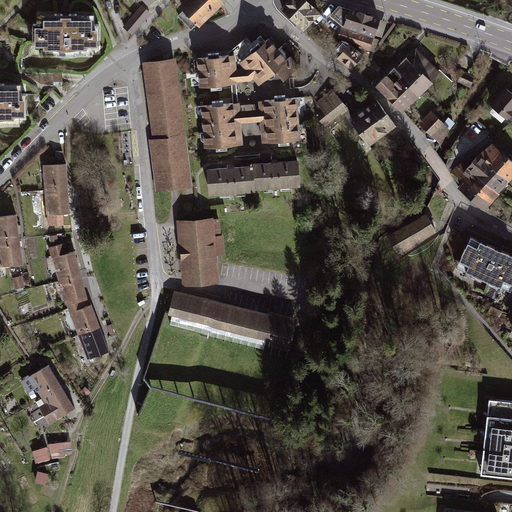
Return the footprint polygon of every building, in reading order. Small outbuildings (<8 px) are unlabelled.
[(217,0),(187,0),(181,7),(198,25),(220,3),(217,0)] [(305,0),(289,0),(282,8),(303,29),(319,13),(305,0)] [(381,19),(382,17),(339,4),(330,14),(343,26),(338,35),(360,47),(369,51),(376,49),(379,39),(375,38),(376,35),(383,37),(388,21),(381,19)] [(149,12),(142,6),(133,17),(140,23),(149,12)] [(40,21),(29,22),(30,50),(98,49),(98,23),(91,23),(91,11),(40,12),(40,21)] [(140,23),(133,17),(124,27),(132,33),(140,23)] [(234,70),(243,69),(246,82),(249,82),(251,79),(257,86),(274,73),(282,81),(298,67),(288,56),(284,59),(267,37),(263,41),(259,36),(250,43),(245,37),(231,48),(226,53),(228,55),(233,54),(234,70)] [(350,42),(337,58),(350,70),(364,54),(350,42)] [(414,47),(392,67),(401,76),(399,79),(417,98),(432,83),(431,81),(439,72),(414,47)] [(246,82),(243,69),(234,70),(233,54),(228,55),(194,58),(197,88),(229,85),(234,84),(235,84),(235,82),(246,82)] [(191,174),(173,58),(145,61),(154,139),(151,139),(157,192),(171,190),(174,190),(177,189),(192,187),(192,184),(191,174)] [(392,67),(376,85),(403,113),(417,98),(407,88),(399,79),(401,76),(392,67)] [(473,77),(461,72),(457,83),(469,87),(473,77)] [(16,81),(0,81),(0,117),(26,117),(25,92),(17,92),(16,81)] [(511,92),(507,89),(491,107),(507,121),(511,115),(511,92)] [(346,108),(331,90),(309,108),(323,127),(346,108)] [(256,109),(249,109),(251,121),(258,120),(260,142),(299,139),(295,97),(256,101),(256,109)] [(352,115),(344,121),(359,140),(366,149),(397,126),(376,97),(352,115)] [(251,121),(249,109),(238,110),(237,103),(236,103),(231,104),(199,106),(202,148),(241,145),(239,122),(251,121)] [(429,111),(418,124),(424,129),(438,144),(450,128),(453,123),(447,118),(445,121),(436,113),(434,115),(429,111)] [(490,143),(478,154),(507,182),(511,176),(511,163),(505,158),(490,143)] [(507,182),(478,154),(464,170),(473,176),(497,193),(507,182)] [(297,162),(275,163),(252,165),(252,167),(254,190),(299,187),(297,162)] [(464,170),(466,167),(461,162),(454,166),(465,178),(462,181),(488,205),(497,193),(473,176),(464,170)] [(56,165),(45,166),(45,190),(68,188),(66,165),(63,165),(56,165)] [(465,178),(454,166),(449,172),(460,182),(455,189),(468,200),(483,211),(488,205),(462,181),(465,178)] [(252,167),(230,168),(207,170),(209,195),(254,192),(254,190),(252,167)] [(69,213),(68,188),(45,190),(47,214),(69,213)] [(436,232),(425,213),(388,236),(398,255),(436,232)] [(16,215),(0,216),(0,241),(19,239),(16,215)] [(180,220),(177,220),(183,284),(218,283),(217,257),(221,256),(225,256),(224,236),(221,235),(220,219),(214,219),(214,217),(180,220)] [(511,287),(511,253),(502,249),(497,246),(470,235),(456,265),(487,279),(511,290),(511,287)] [(19,239),(0,241),(0,267),(22,264),(19,239)] [(60,280),(81,274),(74,251),(68,253),(65,244),(51,248),(60,280)] [(81,274),(60,280),(67,303),(71,312),(90,305),(81,274)] [(21,276),(11,279),(14,290),(24,287),(21,276)] [(511,286),(501,310),(511,315),(511,286)] [(216,298),(173,287),(167,309),(290,343),(297,315),(269,308),(268,312),(227,301),(216,298)] [(91,305),(90,305),(71,312),(79,333),(99,326),(91,305)] [(99,326),(79,333),(88,357),(108,350),(99,326)] [(48,364),(19,380),(27,393),(36,389),(40,397),(60,387),(48,364)] [(60,387),(40,397),(44,404),(38,407),(48,424),(74,409),(60,387)] [(511,400),(490,398),(481,474),(511,477),(511,400)] [(72,439),(50,442),(52,456),(74,453),(72,439)] [(49,445),(33,448),(36,462),(52,458),(49,445)] [(46,483),(49,472),(39,469),(36,481),(46,483)]
